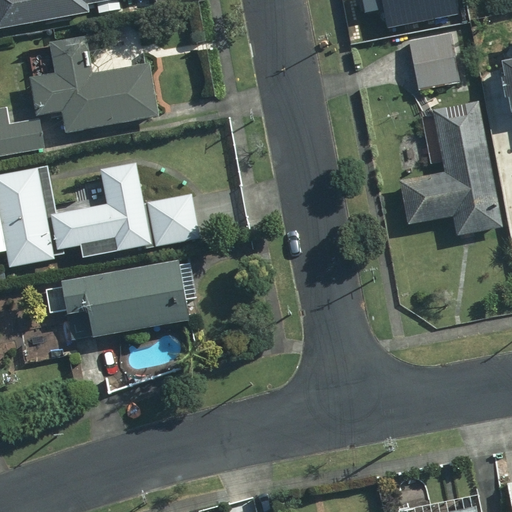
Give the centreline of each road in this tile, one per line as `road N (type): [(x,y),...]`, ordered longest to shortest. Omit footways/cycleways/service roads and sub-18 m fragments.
road 1 (residential): [(273,0),(347,411)]
road 2 (residential): [(347,411),(140,461),(0,510)]
road 3 (residential): [(511,381),(347,411)]
